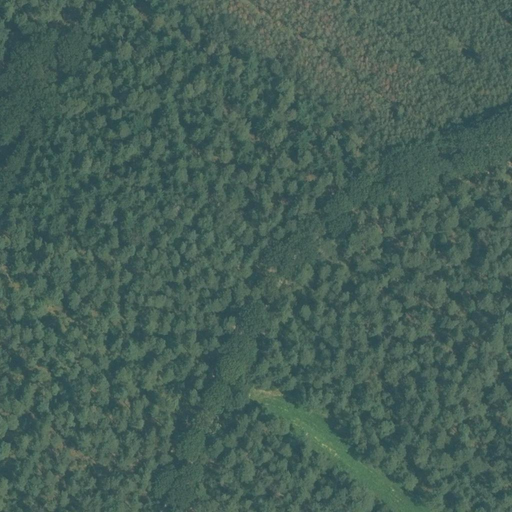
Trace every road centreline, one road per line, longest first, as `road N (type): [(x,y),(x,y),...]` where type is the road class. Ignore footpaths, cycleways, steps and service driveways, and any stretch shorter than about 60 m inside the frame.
road 1 (track): [(148,511),(233,379),(286,256),(375,181),(511,124)]
road 2 (track): [(511,362),(375,181)]
